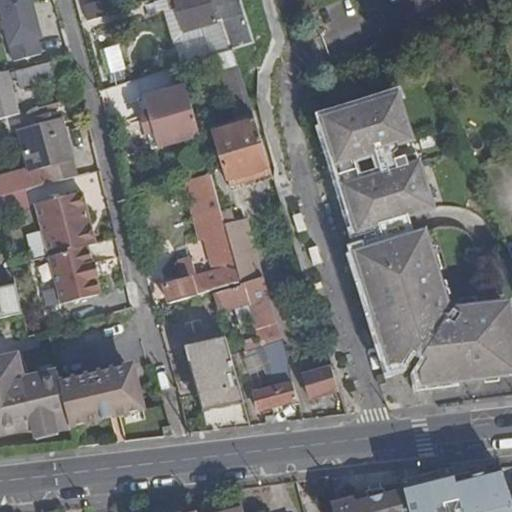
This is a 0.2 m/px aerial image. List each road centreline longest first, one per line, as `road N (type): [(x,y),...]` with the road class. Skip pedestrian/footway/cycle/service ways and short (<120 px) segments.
road 1 (residential): [(62,0),(163,380)]
road 2 (primary): [(380,438),(90,472)]
road 3 (unclassified): [(326,269),(380,438)]
road 4 (primary): [(511,423),(380,438)]
